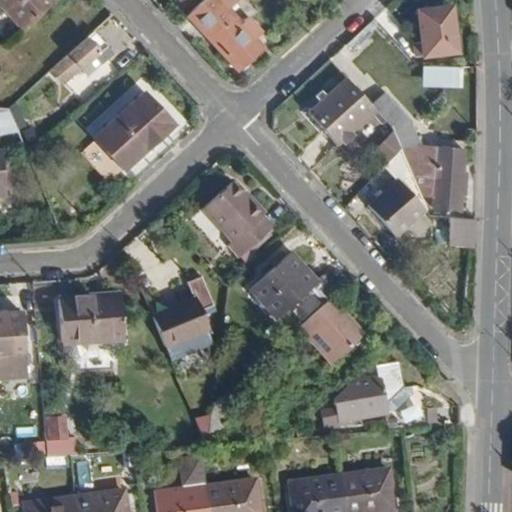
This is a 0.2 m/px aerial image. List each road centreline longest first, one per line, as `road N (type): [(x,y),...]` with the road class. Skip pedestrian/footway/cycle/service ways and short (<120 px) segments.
road 1 (secondary): [(492,394),(501,80),(493,0)]
road 2 (residential): [(492,394),(233,118)]
road 3 (residential): [(0,264),(88,257),(233,118)]
road 4 (residential): [(360,0),(233,118)]
road 5 (residential): [(233,118),(126,0)]
